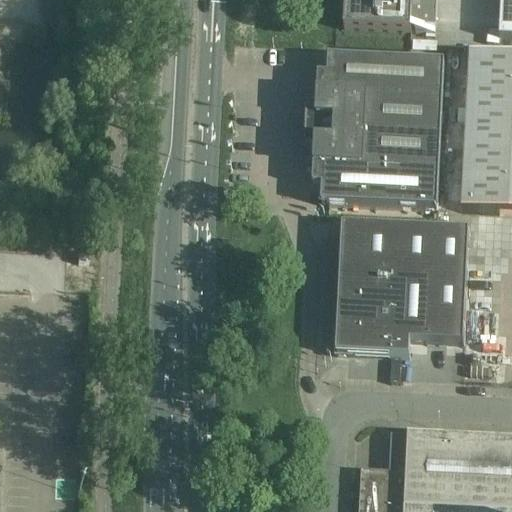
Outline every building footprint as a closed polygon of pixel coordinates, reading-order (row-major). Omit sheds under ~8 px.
[(345,0),(344,32),(411,36),(411,35),(435,36),(436,0),(345,0)] [(511,43),(511,0),(501,0),(499,43),(511,43)] [(511,217),(511,61),(470,59),(462,215),(511,217)] [(442,105),(444,67),(329,62),(328,80),(318,79),(317,99),(442,105)] [(439,176),(442,105),(317,99),(316,116),(307,115),(305,153),(314,153),(314,170),(390,174),(439,176)] [(322,209),(343,210),(437,214),(439,176),(390,174),(314,170),(313,190),(322,190),(322,209)] [(336,350),(336,351),(337,351),(336,359),(348,359),(348,360),(409,362),(410,346),(463,348),(469,236),(342,230),(342,244),(336,350)] [(511,511),(511,444),(408,439),(407,477),(405,511),(511,511)] [(405,511),(407,477),(361,475),(359,511),(405,511)]
